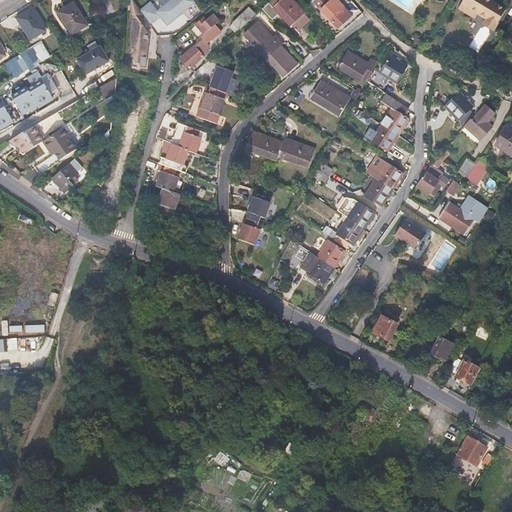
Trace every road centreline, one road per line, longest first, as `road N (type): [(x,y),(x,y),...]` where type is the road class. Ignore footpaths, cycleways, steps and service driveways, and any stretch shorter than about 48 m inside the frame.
road 1 (residential): [(221,277),(219,169),(239,126),(362,15)]
road 2 (residential): [(423,66),(419,174),(310,324)]
road 3 (residential): [(0,176),(89,233),(221,277)]
road 4 (residential): [(310,324),(511,439)]
